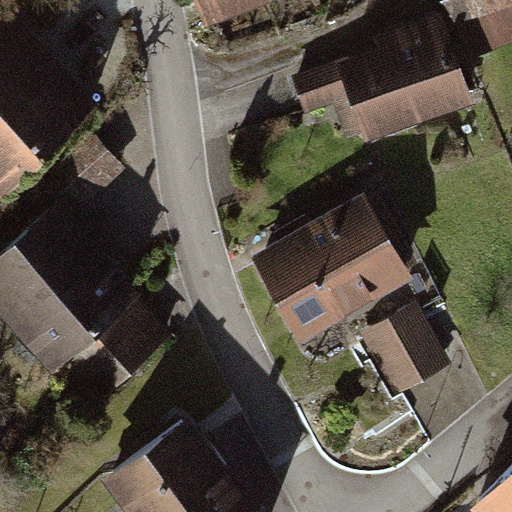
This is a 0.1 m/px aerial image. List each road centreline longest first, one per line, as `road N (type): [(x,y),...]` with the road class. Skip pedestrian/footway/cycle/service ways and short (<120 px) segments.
road 1 (residential): [(340,511),(225,317),(194,219),(160,0)]
road 2 (residential): [(398,511),(511,413)]
